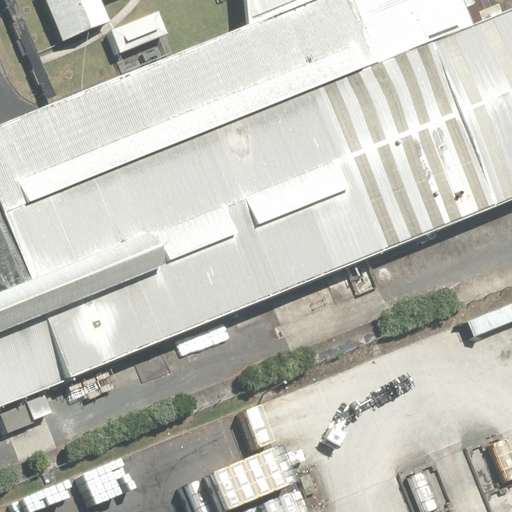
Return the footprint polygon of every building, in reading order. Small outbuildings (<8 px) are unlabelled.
[(0,410),(511,213),(511,0),(245,0),(256,27),(0,125),(0,410)] [(101,0),(40,0),(59,48),(112,28),(101,0)] [(147,15),(102,34),(112,56),(156,37),(147,15)] [(330,395),(264,423),(277,454),(343,426),(330,395)] [(251,409),(217,424),(234,461),(268,446),(251,409)] [(268,453),(250,459),(264,495),(281,489),(268,453)]
